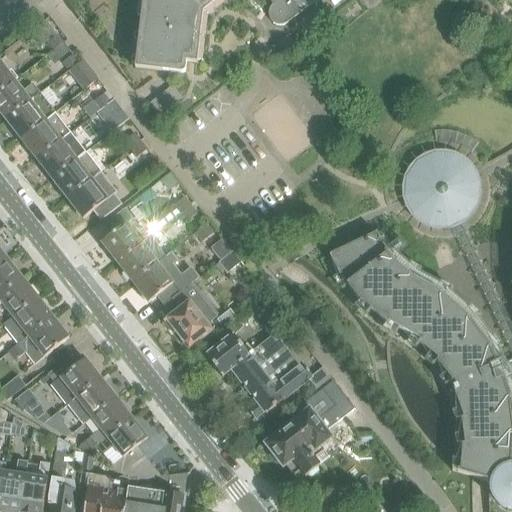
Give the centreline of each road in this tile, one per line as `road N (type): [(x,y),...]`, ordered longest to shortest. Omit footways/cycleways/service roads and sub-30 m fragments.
road 1 (residential): [(446,511),(50,0)]
road 2 (tertiary): [(253,511),(0,185)]
